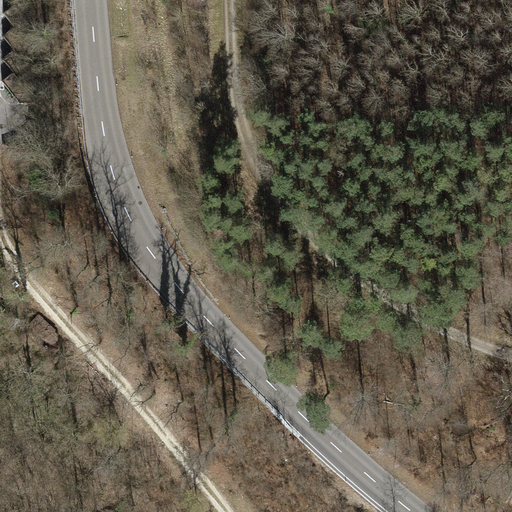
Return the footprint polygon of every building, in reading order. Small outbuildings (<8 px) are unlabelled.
[(34,2),(32,0),(11,0),(15,4),(33,26),(34,2)] [(33,26),(15,4),(5,13),(15,27),(32,49),(33,26)] [(32,49),(15,27),(4,36),(15,49),(3,59),(14,72),(31,94),(32,49)] [(31,94),(14,72),(3,81),(20,103),(31,94)] [(59,334),(39,315),(31,324),(51,343),(59,334)]
